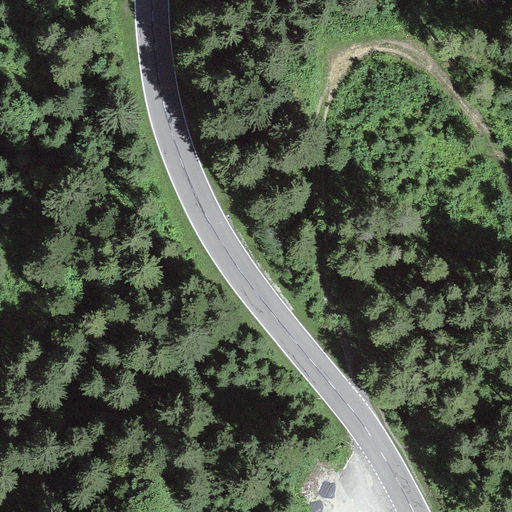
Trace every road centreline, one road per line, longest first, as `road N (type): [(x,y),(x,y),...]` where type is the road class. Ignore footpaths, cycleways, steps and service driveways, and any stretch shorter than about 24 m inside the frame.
road 1 (track): [(357,415),(326,271),(313,137),(323,85),(346,57),(419,53),(457,83),(511,176)]
road 2 (secondary): [(152,0),(161,94),(196,197),(254,290),(369,432),(414,511)]
